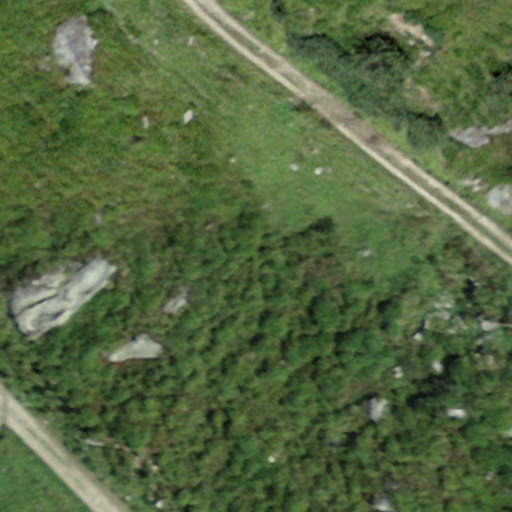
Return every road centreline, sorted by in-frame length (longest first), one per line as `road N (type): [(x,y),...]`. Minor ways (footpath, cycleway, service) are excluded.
road 1 (track): [(511,251),(194,0)]
road 2 (track): [(0,404),(112,511)]
